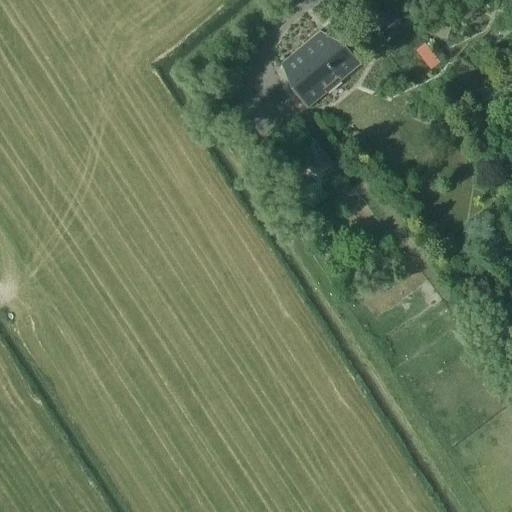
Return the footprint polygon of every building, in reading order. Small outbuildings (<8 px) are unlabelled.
[(391,10),(380,20),(393,35),(404,25),(391,10)] [(311,35),(276,65),(286,89),(304,110),(361,62),(344,40),(338,45),(316,32),(311,35)] [(436,57),(424,44),(416,51),(428,64),(436,57)] [(191,81),(210,109),(225,99),(206,71),(191,81)] [(317,205),(348,179),(314,137),(282,164),(317,205)]
